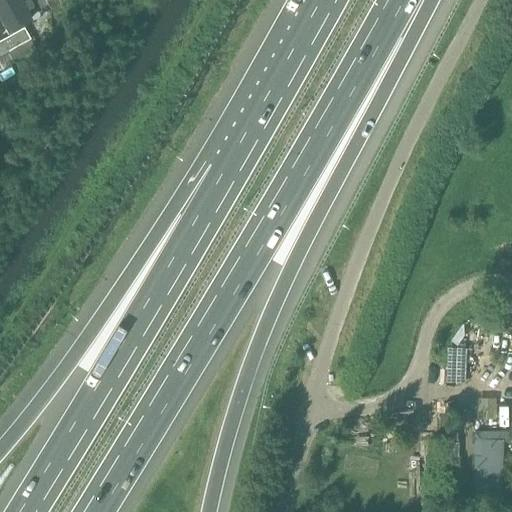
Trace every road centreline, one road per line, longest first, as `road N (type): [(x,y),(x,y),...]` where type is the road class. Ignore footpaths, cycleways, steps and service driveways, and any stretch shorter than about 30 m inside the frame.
road 1 (motorway): [(91,511),(397,0)]
road 2 (motorway): [(208,511),(258,340),(432,0)]
road 3 (unclassified): [(485,0),(386,189),(334,313),(282,511)]
road 4 (motorway): [(234,159),(20,511)]
road 5 (motorway): [(234,159),(0,449)]
road 6 (unknown): [(306,415),(378,412),(394,403),(424,357),(443,306),(511,283)]
road 7 (motorway): [(320,0),(234,159)]
